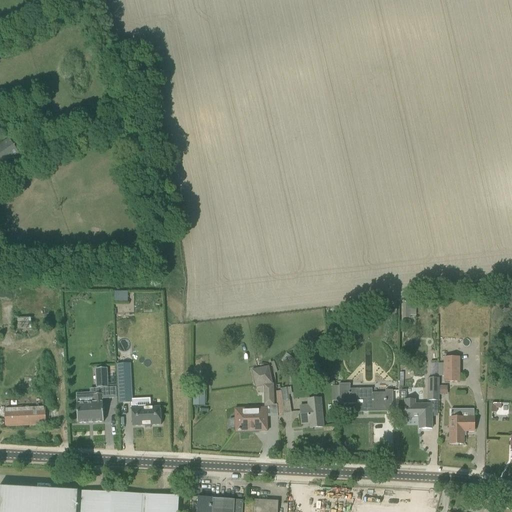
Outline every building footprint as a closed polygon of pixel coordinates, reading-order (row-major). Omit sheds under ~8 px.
[(0,165),(19,154),(9,139),(0,145),(0,165)] [(281,359),(288,364),(293,358),(286,353),(281,359)] [(444,382),(459,382),(459,358),(444,358),(444,382)] [(130,364),(117,365),(119,404),(132,403),(130,364)] [(269,366),(251,370),(255,388),(264,386),(264,405),(277,405),(276,392),(274,392),(273,384),(272,384),(269,366)] [(107,388),(106,368),(95,369),(96,389),(107,388)] [(427,378),(427,401),(438,401),(438,390),(438,378),(427,378)] [(356,404),(356,413),(357,413),(357,412),(392,412),(393,412),(392,391),(386,391),(386,393),(372,393),(371,389),(350,389),(350,384),(339,384),(339,386),(332,386),(332,401),(339,401),(339,404),(356,404)] [(280,389),(284,414),(291,413),(288,395),(292,395),(290,387),(280,389)] [(203,389),(192,389),(192,406),(203,406),(203,389)] [(102,403),(102,399),(102,394),(94,395),(94,403),(76,404),(77,424),(103,423),(102,403)] [(316,426),(316,428),(323,428),(320,398),(308,399),(308,405),(300,406),(301,425),(310,424),(310,426),(316,426)] [(405,400),(405,405),(405,418),(419,418),(419,429),(431,429),(431,405),(415,405),(415,400),(405,400)] [(492,413),(496,413),(497,408),(501,408),(501,404),(492,403),(492,413)] [(161,425),(160,407),(150,408),(150,406),(131,407),(132,426),(161,425)] [(235,418),(229,420),(229,427),(235,429),(235,433),(236,433),(236,432),(241,431),(241,430),(258,429),(258,432),(267,432),(266,408),(235,409),(235,418)] [(103,409),(103,422),(115,421),(115,409),(103,409)] [(45,426),(44,410),(5,411),(6,427),(45,426)] [(450,418),(450,443),(463,443),(463,431),(474,431),(474,423),(470,423),(470,418),(450,418)] [(0,487),(0,511),(177,511),(179,497),(100,493),(44,490),(0,487)] [(211,502),(212,500),(212,499),(198,498),(196,511),(241,511),(242,501),(213,500),(213,502),(211,502)] [(252,511),(276,511),(278,502),(254,501),(252,511)]
